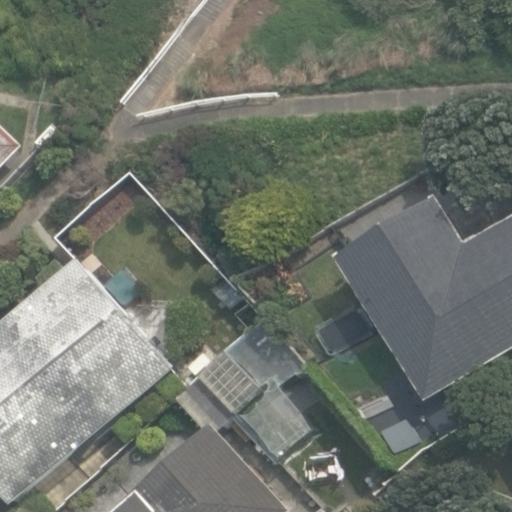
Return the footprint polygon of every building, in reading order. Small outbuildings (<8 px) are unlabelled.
[(0,179),(30,148),(0,119),(0,179)] [(351,265),(435,406),(511,359),(511,230),(479,250),(452,205),(351,265)] [(0,490),(18,511),(21,511),(185,371),(88,259),(0,335),(0,490)] [(230,353),(181,403),(207,428),(220,415),(232,428),(268,391),(230,353)] [(296,511),(220,427),(126,511),(296,511)]
